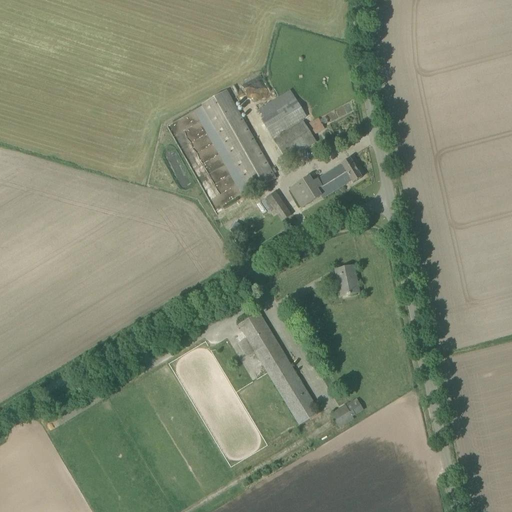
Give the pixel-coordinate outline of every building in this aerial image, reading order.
[(228,91),(202,106),(250,194),(276,179),(228,91)] [(261,121),(272,138),(307,117),(297,100),(272,115),(268,107),(261,111),(265,118),(261,121)] [(318,118),(307,125),(314,136),(325,130),(318,118)] [(274,141),(286,161),(316,143),(304,122),(274,141)] [(353,183),(362,178),(350,159),(342,164),(342,165),(318,180),(318,178),(311,182),(308,177),(290,189),(302,208),(321,196),(323,199),(352,181),(353,183)] [(283,221),(291,216),(275,193),(267,198),(283,221)] [(341,297),(359,293),(354,266),(335,270),(341,297)] [(320,413),(264,321),(259,313),(238,325),(242,332),(234,337),(247,358),(255,353),(259,360),(300,426),(320,413)] [(349,414),(345,407),(331,416),(339,429),(353,420),(352,419),(355,417),(352,412),(349,414)]
